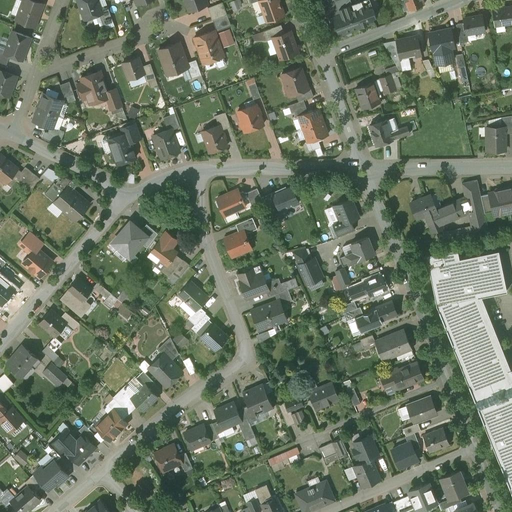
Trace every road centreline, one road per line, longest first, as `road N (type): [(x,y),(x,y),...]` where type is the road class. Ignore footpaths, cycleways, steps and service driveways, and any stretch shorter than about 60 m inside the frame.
road 1 (residential): [(104,474),(244,362),(243,336),(207,248),(200,175)]
road 2 (residential): [(363,172),(473,448)]
road 3 (residential): [(128,198),(0,342)]
road 4 (residential): [(363,172),(200,175)]
road 5 (residential): [(325,511),(473,448)]
road 6 (residential): [(463,0),(319,57)]
road 7 (residential): [(511,167),(363,172)]
road 8 (residential): [(35,74),(169,26)]
road 9 (residential): [(128,198),(13,136)]
road 10 (unclassified): [(363,172),(319,57)]
